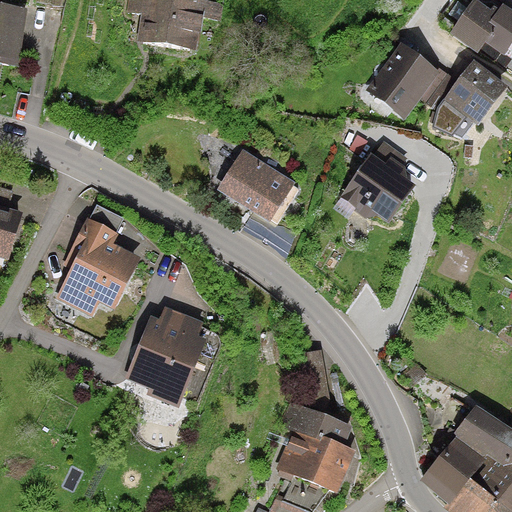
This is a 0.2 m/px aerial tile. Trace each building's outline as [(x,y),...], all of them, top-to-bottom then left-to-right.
[(221,5),(189,0),(130,0),(129,11),(144,13),(140,39),(195,47),(200,15),(219,17),(221,5)] [(494,20),(471,6),(449,40),(477,57),(485,45),(507,59),(511,50),(511,14),(502,8),(494,20)] [(25,12),(0,8),(0,66),(17,69),(25,12)] [(438,77),(397,50),(366,97),(406,124),(438,77)] [(504,92),(471,66),(442,103),(475,129),(504,92)] [(293,183),(243,152),(220,189),(270,220),(293,183)] [(414,185),(372,155),(341,198),(367,216),(373,208),(389,220),(414,185)] [(19,215),(0,210),(0,258),(6,260),(19,215)] [(115,236),(87,223),(51,302),(95,322),(100,310),(111,315),(135,261),(109,249),(115,236)] [(199,325),(163,311),(158,323),(147,319),(123,382),(149,391),(146,400),(175,411),(201,343),(194,340),(199,325)] [(501,423),(477,404),(453,435),(456,436),(484,459),(488,454),(504,466),(508,462),(511,464),(511,413),(509,412),(501,423)] [(349,431),(286,407),(275,435),(285,439),(272,474),(335,497),(350,456),(341,453),(349,431)] [(484,459),(456,436),(420,480),(450,504),(471,478),(486,460),(484,459)] [(486,460),(471,478),(511,511),(511,464),(508,462),(504,466),(488,454),(484,459),(486,460)] [(511,511),(471,478),(450,504),(447,509),(450,511),(511,511)]
